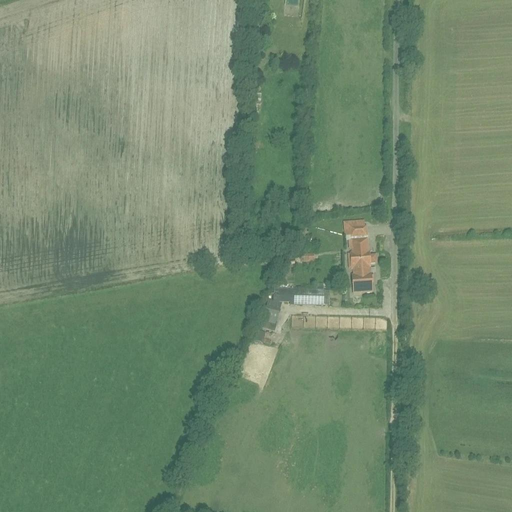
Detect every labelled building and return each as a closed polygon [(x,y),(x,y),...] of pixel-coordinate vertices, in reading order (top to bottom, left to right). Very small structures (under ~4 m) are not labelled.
[(351,238),(366,237),(365,228),(350,229),(351,238)] [(369,265),(374,264),(375,262),(375,258),(374,256),(368,257),(368,252),(367,252),(366,240),(351,242),(352,254),(350,254),(351,271),(353,271),(353,277),(351,277),(353,294),(371,293),(370,283),(371,283),(372,282),(372,278),(370,277),(370,275),(369,275),(368,270),(369,270),(369,265)] [(298,263),(314,263),(313,254),(297,255),(298,263)] [(290,291),(290,306),(322,307),(323,292),(290,291)] [(263,323),(275,326),(281,305),(268,301),(263,323)]
